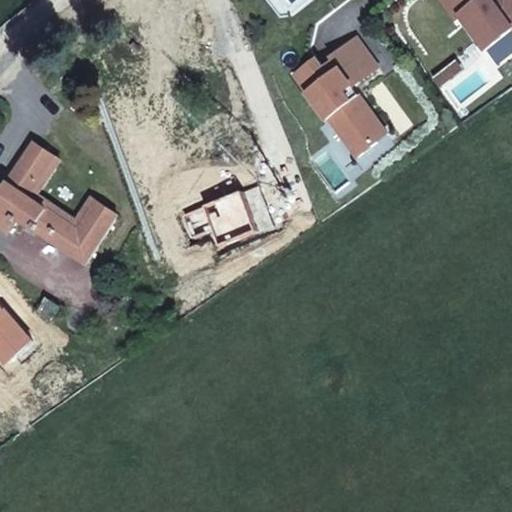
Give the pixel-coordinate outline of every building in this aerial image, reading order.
[(511,0),(440,0),(458,23),(464,19),(489,53),(511,35),(511,0)] [(380,70),(358,41),(332,60),(335,63),(324,71),(317,62),(296,78),(330,122),(332,121),(360,159),(380,145),(364,124),(375,116),(362,97),(353,103),(347,95),(355,89),(380,70)] [(362,97),(355,89),(347,95),(353,103),(362,97)] [(33,196),(59,156),(38,142),(0,199),(0,225),(12,233),(22,219),(89,263),(122,214),(102,201),(83,229),(33,196)] [(65,160),(59,156),(33,196),(83,229),(102,201),(97,197),(81,220),(42,194),(65,160)] [(46,297),(38,309),(54,319),(62,306),(46,297)]
